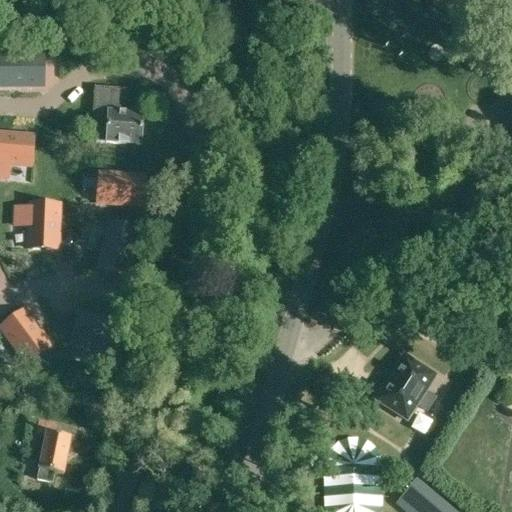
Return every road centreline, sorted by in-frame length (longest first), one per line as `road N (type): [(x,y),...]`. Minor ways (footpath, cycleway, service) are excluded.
road 1 (residential): [(0,103),(50,104),(97,70),(157,73),(178,86),(210,144),(210,228),(186,342),(121,493),(123,511)]
road 2 (tertiary): [(239,511),(330,184),(340,53)]
road 3 (residential): [(118,295),(50,279),(0,306)]
